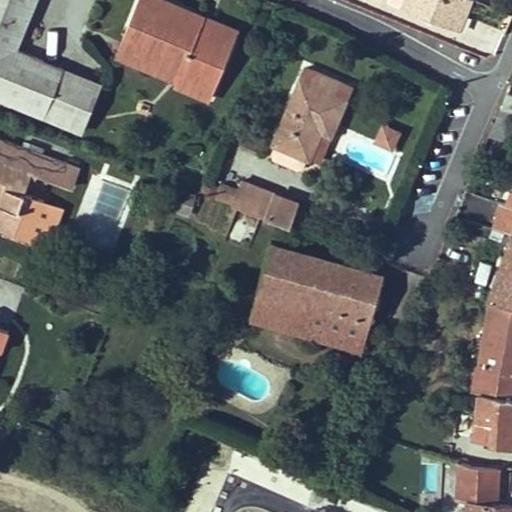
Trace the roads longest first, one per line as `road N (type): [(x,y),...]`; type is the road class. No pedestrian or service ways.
road 1 (residential): [(488,76),(300,0)]
road 2 (residential): [(488,76),(417,252)]
